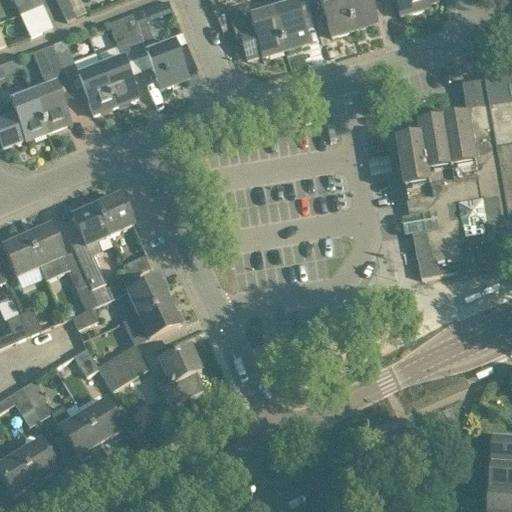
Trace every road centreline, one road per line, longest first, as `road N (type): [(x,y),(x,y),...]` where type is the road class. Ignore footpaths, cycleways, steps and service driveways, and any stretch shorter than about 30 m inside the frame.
road 1 (residential): [(276,435),(142,143)]
road 2 (tertiary): [(276,435),(511,323)]
road 3 (residential): [(233,115),(478,38)]
road 4 (tertiary): [(138,511),(276,435)]
road 5 (residential): [(7,196),(142,143)]
road 6 (residential): [(233,115),(185,0)]
